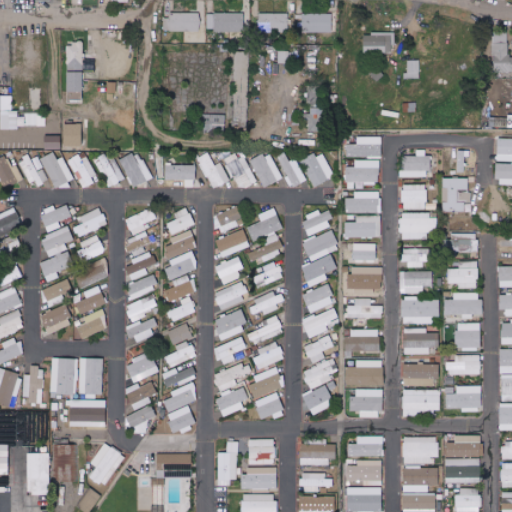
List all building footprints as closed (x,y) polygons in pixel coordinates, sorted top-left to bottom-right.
[(244,31),(244,13),(207,13),(207,31),(244,31)] [(289,32),(289,13),(259,13),(259,32),(289,32)] [(200,14),(164,14),(164,31),(200,32),(200,14)] [(332,32),(333,14),(304,14),(303,32),(332,32)] [(394,33),(365,33),(365,53),(394,52),(394,33)] [(511,57),(509,57),(509,34),(494,35),(495,73),(511,72),(511,57)] [(68,91),(85,91),(85,71),(96,71),(96,59),(84,59),(84,43),(68,43),(68,91)] [(250,52),(235,51),(233,120),(248,121),(250,52)] [(420,60),(406,61),(407,79),(420,78),(420,60)] [(325,132),(323,95),(311,95),(311,104),(312,114),(308,114),(308,132),(325,132)] [(12,96),(2,96),(3,110),(12,110),(12,96)] [(25,112),(2,112),(2,129),(26,128),(25,112)] [(46,113),(26,112),(26,126),(46,126),(46,113)] [(204,115),(204,130),(225,131),(226,116),(204,115)] [(65,146),(83,146),(82,124),(65,124),(65,146)] [(62,136),(46,136),(45,149),(61,149),(62,136)] [(382,137),(358,137),(358,144),(348,144),(348,157),(382,157),(382,137)] [(511,138),(498,139),(498,155),(511,154),(511,138)] [(153,179),(141,150),(121,159),(132,187),(153,179)] [(430,177),(429,150),(417,150),(417,157),(401,157),(401,177),(430,177)] [(241,151),(225,158),(240,190),(255,183),(241,151)] [(457,172),(467,172),(467,151),(458,151),(457,172)] [(57,160),(54,152),(41,158),(55,188),(74,179),(64,157),(57,160)] [(198,158),(212,189),(230,181),(221,163),(215,166),(209,152),(198,158)] [(283,179),(270,152),(251,161),(264,188),(283,179)] [(294,188),(307,181),(295,159),(290,162),(285,152),(277,156),(294,188)] [(302,160),(312,187),(335,179),(324,152),(302,160)] [(98,179),(86,153),(68,161),(75,174),(77,173),(83,186),(98,179)] [(109,160),(105,153),(95,159),(111,187),(126,178),(114,157),(109,160)] [(0,180),(2,179),(5,188),(24,179),(17,164),(11,167),(6,155),(0,157),(0,180)] [(37,172),(29,155),(19,160),(31,187),(48,179),(43,170),(37,172)] [(346,168),(346,182),(380,183),(380,161),(355,160),(355,168),(346,168)] [(511,163),(497,164),(497,185),(511,185),(511,163)] [(167,179),(186,179),(186,187),(196,187),(196,165),(167,165),(167,179)] [(444,178),(443,211),(466,212),(466,202),(470,202),(471,179),(444,178)] [(403,185),(403,209),(427,209),(427,185),(403,185)] [(381,191),(355,192),(355,198),(346,198),(347,213),(381,212),(381,191)] [(59,221),(72,217),(68,205),(56,209),(55,208),(42,212),(48,232),(62,228),(59,221)] [(0,237),(24,227),(16,207),(0,213),(0,237)] [(167,224),(173,235),(196,225),(188,207),(177,213),(179,218),(167,224)] [(84,223),(74,227),(78,236),(108,225),(102,208),(81,215),(84,223)] [(221,232),(245,225),(240,208),(216,215),(221,232)] [(284,229),(275,208),(259,215),(262,222),(248,228),(254,241),(264,237),(268,245),(249,253),(254,265),(285,251),(277,232),(284,229)] [(132,235),(147,231),(145,223),(157,220),(154,210),(127,217),(132,235)] [(336,223),(330,210),(321,214),(320,212),(302,219),(308,234),(336,223)] [(402,213),(402,239),(428,239),(428,231),(438,231),(438,218),(430,218),(430,213),(402,213)] [(346,223),(346,237),(382,237),(382,216),(357,216),(357,222),(346,223)] [(74,266),(69,250),(68,250),(66,243),(74,240),(70,227),(42,237),(50,259),(41,262),(48,282),(60,278),(58,272),(74,266)] [(154,241),(149,230),(126,241),(131,252),(154,241)] [(164,240),(169,258),(198,249),(193,231),(164,240)] [(222,256),(250,248),(246,231),(217,239),(222,256)] [(340,251),(334,231),(304,241),(310,260),(340,251)] [(478,234),(452,233),(452,240),(446,240),(445,256),(466,256),(466,252),(478,252),(478,234)] [(83,262),(106,252),(98,235),(81,242),(84,250),(79,252),(83,262)] [(511,239),(499,240),(499,260),(511,259),(511,239)] [(377,261),(377,244),(354,243),(354,260),(377,261)] [(158,264),(154,253),(148,255),(145,247),(134,251),(137,258),(126,262),(132,280),(149,274),(147,268),(158,264)] [(424,265),(424,262),(432,261),(432,248),(401,249),(402,266),(424,265)] [(170,280),(200,268),(192,251),(170,260),(173,266),(165,269),(170,280)] [(326,274),(338,268),(332,254),(302,268),(310,287),(328,279),(326,274)] [(241,278),(239,270),(244,269),(240,258),(217,265),(223,284),(241,278)] [(85,287),(112,274),(106,260),(78,273),(85,287)] [(257,269),(264,286),(283,278),(277,261),(257,269)] [(478,288),(479,262),(459,261),(459,268),(448,268),(448,283),(458,284),(458,288),(478,288)] [(23,278),(19,266),(0,272),(0,277),(3,285),(23,278)] [(500,287),(511,287),(511,266),(500,266),(500,287)] [(375,293),(375,289),(383,289),(384,267),(351,267),(350,293),(375,293)] [(433,286),(433,271),(400,272),(401,294),(424,293),(424,287),(433,286)] [(173,280),(175,287),(166,291),(170,302),(197,291),(190,273),(173,280)] [(133,299),(160,287),(155,275),(127,287),(133,299)] [(63,295),(72,291),(68,279),(43,289),(50,307),(65,301),(63,295)] [(250,297),(243,281),(215,294),(222,309),(250,297)] [(304,294),(311,312),(336,303),(329,285),(304,294)] [(76,303),(81,315),(107,304),(100,286),(84,292),(87,298),(76,303)] [(0,292),(0,296),(1,300),(0,300),(0,313),(23,305),(16,287),(0,292)] [(282,291),(249,304),(255,318),(279,308),(278,304),(286,301),(282,291)] [(482,293),(454,292),(454,300),(445,299),(445,316),(473,316),(473,315),(482,315),(482,293)] [(511,316),(511,294),(500,295),(500,309),(506,309),(506,316),(511,316)] [(159,308),(153,295),(126,307),(133,320),(159,308)] [(183,306),(168,311),(173,322),(197,312),(190,296),(181,300),(183,306)] [(440,300),(418,300),(418,297),(403,297),(403,324),(434,323),(433,317),(440,317),(440,300)] [(372,299),(356,298),(356,306),(347,305),(347,318),(383,319),(384,306),(372,306),(372,299)] [(41,314),(48,334),(74,325),(66,305),(41,314)] [(326,324),(340,318),(335,306),(302,321),(310,338),(328,330),(326,324)] [(83,339),(110,327),(103,309),(85,317),(87,324),(78,327),(83,339)] [(0,323),(1,326),(0,325),(0,338),(26,329),(19,310),(0,317),(0,323)] [(223,340),(248,330),(240,310),(215,321),(223,340)] [(270,325),(249,334),(253,344),(285,332),(278,315),(268,319),(270,325)] [(159,326),(154,316),(129,327),(135,344),(155,335),(152,329),(159,326)] [(502,345),(511,344),(511,321),(502,321),(502,345)] [(168,331),(175,346),(194,337),(187,322),(168,331)] [(481,323),(457,323),(457,349),(481,349),(481,323)] [(405,355),(430,355),(430,347),(439,347),(439,333),(427,333),(427,328),(405,328),(405,355)] [(380,329),(348,329),(348,351),(380,351),(380,329)] [(0,363),(25,353),(18,336),(2,343),(4,349),(0,350),(0,363)] [(335,346),(330,336),(305,346),(312,363),(325,358),(323,351),(335,346)] [(247,349),(243,338),(216,347),(221,365),(236,361),(234,353),(247,349)] [(197,356),(190,340),(177,345),(180,351),(166,357),(170,368),(197,356)] [(261,355),(254,358),(258,370),(285,359),(278,341),(259,349),(261,355)] [(511,348),(500,349),(501,373),(511,373),(511,348)] [(126,363),(134,383),(159,372),(151,353),(126,363)] [(481,355),(456,355),(456,362),(448,362),(448,374),(481,375),(481,355)] [(52,394),(77,394),(78,359),(53,358),(52,394)] [(79,392),(88,393),(88,397),(103,397),(104,359),(80,358),(79,392)] [(304,368),(309,388),(332,382),(330,373),(338,371),(335,359),(304,368)] [(385,361),(357,360),(357,368),(346,367),(346,386),(384,387),(385,361)] [(224,417),(245,409),(242,402),(249,399),(245,387),(232,392),(231,388),(238,385),(236,380),(253,373),(249,362),(215,375),(223,397),(217,399),(224,417)] [(404,386),(438,386),(439,364),(404,364),(404,386)] [(44,401),(44,367),(31,367),(31,374),(24,374),(24,401),(44,401)] [(198,377),(194,367),(178,373),(176,368),(162,374),(169,389),(198,377)] [(257,382),(250,385),(255,398),(287,387),(283,375),(280,376),(278,367),(254,375),(257,382)] [(22,373),(0,369),(0,379),(1,379),(0,385),(0,405),(11,407),(13,396),(18,397),(22,373)] [(511,375),(503,376),(503,401),(511,400),(511,375)] [(125,389),(135,410),(152,402),(149,397),(158,393),(152,382),(141,388),(138,383),(125,389)] [(168,411),(200,401),(194,383),(171,391),(173,398),(164,401),(168,411)] [(312,413),(333,405),(325,385),(304,394),(312,413)] [(482,386),(456,386),(456,387),(446,388),(447,409),(462,409),(462,412),(483,412),(482,386)] [(351,411),(361,411),(361,417),(383,418),(383,389),(356,389),(356,396),(351,396),(351,411)] [(421,416),(421,411),(441,411),(441,390),(428,390),(404,390),(404,416),(421,416)] [(287,414),(277,392),(255,402),(263,419),(273,415),(275,419),(287,414)] [(107,427),(107,400),(71,400),(71,426),(107,427)] [(511,404),(501,405),(500,430),(511,430),(511,404)] [(127,417),(137,437),(150,430),(146,422),(157,416),(151,405),(127,417)] [(175,434),(197,425),(189,405),(167,414),(175,434)] [(482,436),(456,435),(456,443),(448,443),(448,457),(482,457),(482,436)] [(385,437),(358,437),(358,444),(349,444),(349,456),(384,456),(385,437)] [(439,437),(404,437),(404,464),(432,464),(432,457),(439,457),(439,437)] [(337,445),(326,445),(326,439),(302,438),(302,465),(330,466),(330,459),(337,459),(337,445)] [(250,439),(251,465),(276,464),(276,439),(250,439)] [(239,479),(238,442),(228,442),(228,453),(218,453),(219,486),(232,486),(231,479),(239,479)] [(98,467),(91,477),(106,487),(126,457),(106,443),(92,464),(98,467)] [(0,475),(9,475),(10,445),(0,444),(0,475)] [(54,445),(54,482),(73,482),(72,445),(54,445)] [(50,453),(28,453),(28,494),(50,494),(50,453)] [(157,454),(158,470),(166,470),(166,477),(193,477),(193,453),(157,454)] [(482,483),(481,458),(447,459),(448,484),(482,483)] [(383,460),(358,460),(358,466),(348,466),(348,481),(363,481),(363,486),(383,486),(383,460)] [(503,487),(511,486),(511,463),(503,463),(503,487)] [(278,489),(278,467),(249,467),(249,475),(243,475),(243,489),(278,489)] [(405,492),(429,492),(429,485),(440,485),(439,467),(404,468),(405,492)] [(334,479),(326,479),(326,474),(302,473),(301,486),(333,487),(334,479)] [(139,487),(138,510),(153,510),(153,505),(164,505),(165,487),(139,487)] [(88,511),(91,511),(102,496),(91,488),(79,506),(88,511)] [(383,488),(352,488),(351,510),(382,511),(383,488)] [(457,511),(482,511),(482,488),(457,488),(457,511)] [(503,511),(511,511),(511,492),(503,492),(503,511)] [(276,511),(277,494),(243,494),(243,511),(276,511)] [(436,511),(436,494),(404,494),(404,511),(436,511)] [(334,511),(335,496),(301,496),(300,511),(334,511)]
